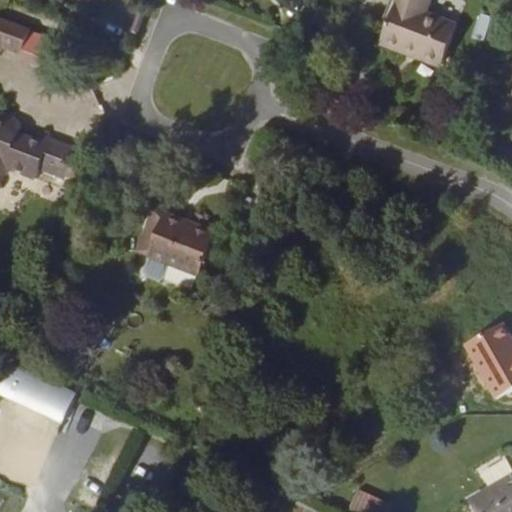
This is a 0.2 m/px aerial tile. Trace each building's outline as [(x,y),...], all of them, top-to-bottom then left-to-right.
[(404,57),(407,51),(445,66),(459,27),(427,15),(432,0),(401,0),(382,49),(404,57)] [(0,20),(0,48),(21,57),(23,52),(30,32),(0,20)] [(64,44),(30,32),(23,52),(56,65),(64,44)] [(445,66),(407,51),(404,57),(442,72),(445,66)] [(14,120),(0,115),(0,188),(7,169),(36,180),(40,168),(65,177),(75,151),(43,138),(40,143),(19,136),(21,129),(14,120)] [(150,260),(165,216),(156,213),(141,256),(150,260)] [(165,216),(150,260),(201,277),(216,233),(165,216)] [(68,426),(83,394),(6,358),(0,371),(0,451),(21,404),(68,426)] [(511,511),(511,484),(472,507),(474,511),(511,511)] [(391,511),(394,507),(359,491),(350,511),(391,511)]
